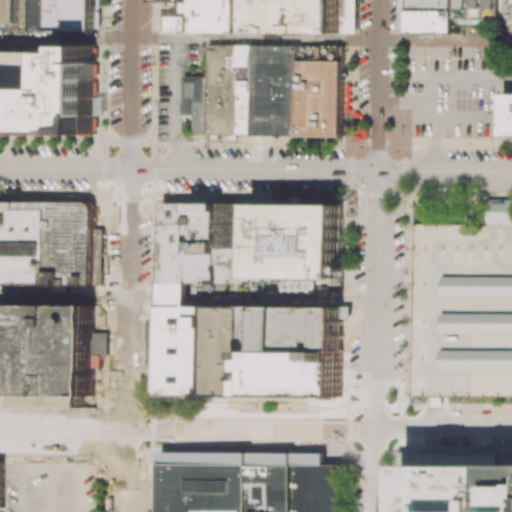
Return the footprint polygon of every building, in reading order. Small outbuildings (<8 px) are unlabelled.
[(0,0),(10,0),(10,23),(0,22),(0,0)] [(10,0),(41,0),(41,30),(10,30),(10,23),(10,0)] [(41,0),(57,0),(57,30),(41,30),(41,0)] [(95,0),(95,31),(57,30),(57,0),(95,0)] [(165,0),(165,31),(218,30),(218,0),(165,0)] [(218,0),(218,30),(264,31),(264,0),(218,0)] [(264,0),(264,31),(308,31),(308,0),(264,0)] [(308,0),(308,31),(352,31),(352,0),(308,0)] [(415,0),(415,31),(461,32),(462,17),(462,0),(415,0)] [(462,0),(504,0),(504,17),(462,17),(462,0)] [(208,45),(208,76),(208,131),(208,135),(241,135),(240,45),(208,45)] [(240,45),(241,135),(256,135),(256,46),(256,45),(240,45)] [(0,87),(55,88),(56,51),(73,52),(73,46),(96,46),(95,134),(0,133),(0,87)] [(256,46),(256,135),(300,135),(301,62),(301,46),(256,46)] [(301,62),(300,135),(347,136),(347,62),(301,62)] [(44,88),(45,66),(31,66),(31,83),(25,82),(26,66),(19,65),(19,87),(44,88)] [(207,75),(184,76),(184,115),(194,115),(194,131),(208,131),(208,76),(207,75)] [(511,92),(504,92),(503,136),(511,136),(511,92)] [(5,201),(95,202),(94,286),(4,285),(5,201)] [(413,226),(412,397),(435,397),(511,397),(511,201),(503,201),(490,201),(490,226),(413,226)] [(167,202),(166,283),(195,283),(196,202),(167,202)] [(196,202),(227,203),(226,284),(195,283),(196,202)] [(227,203),(259,203),(258,287),(226,287),(226,284),(227,253),(227,231),(227,203)] [(261,203),(342,203),(342,277),(261,277),(261,203)] [(0,305),(0,392),(10,393),(8,305),(0,305)] [(8,305),(56,305),(56,393),(10,393),(8,305)] [(56,305),(103,306),(104,396),(56,393),(56,305)] [(167,307),(167,394),(212,395),(213,307),(167,307)] [(213,307),(250,308),(249,350),(249,395),(212,395),(213,307)] [(249,350),(349,350),(349,396),(249,395),(249,350)] [(342,465),(342,511),(163,511),(164,464),(213,464),(342,465)] [(511,511),(511,467),(411,466),(410,511),(511,511)]
